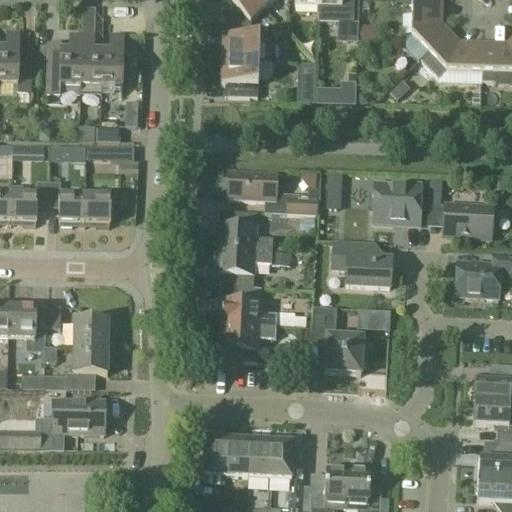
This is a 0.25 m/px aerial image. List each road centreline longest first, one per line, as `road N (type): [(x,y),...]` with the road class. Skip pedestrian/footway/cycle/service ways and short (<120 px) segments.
road 1 (residential): [(155,267),(157,0)]
road 2 (residential): [(399,430),(369,412),(154,405)]
road 3 (residential): [(0,264),(155,267)]
road 4 (residential): [(154,405),(155,267)]
